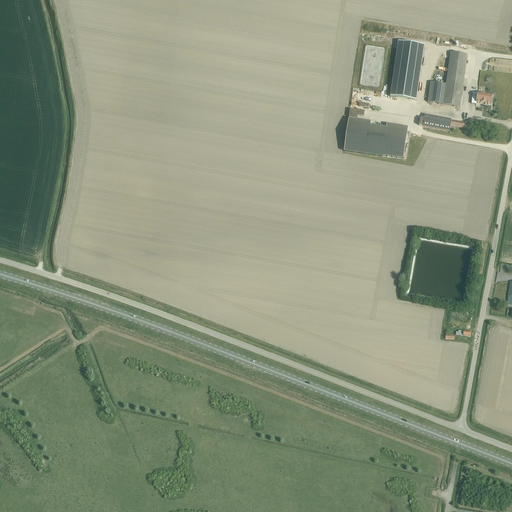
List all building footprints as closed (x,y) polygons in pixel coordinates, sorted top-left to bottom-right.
[(398,43),(392,82),(418,86),(424,47),(398,43)] [(366,46),(361,87),(381,89),(383,67),(378,66),(377,70),(372,69),(374,47),(366,46)] [(451,53),(446,85),(443,105),(460,108),(467,56),(451,53)] [(443,105),(446,85),(431,83),(428,103),(443,105)] [(484,94),(473,93),(471,104),(476,105),(477,103),(491,105),(492,95),(485,94),(486,93),(484,93),(484,94)] [(425,115),(422,127),(449,132),(450,127),(451,120),(425,115)] [(349,125),(346,151),(402,159),(406,133),(349,125)]
